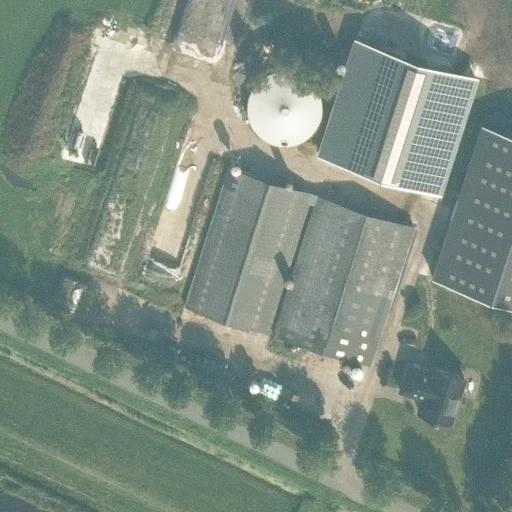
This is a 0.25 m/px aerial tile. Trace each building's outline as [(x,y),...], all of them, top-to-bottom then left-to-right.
[(274,334),(368,364),(413,225),(425,229),(474,74),(358,37),(306,204),(315,207),(274,334)] [(321,115),(322,107),(321,99),(318,91),(314,84),(309,78),(302,74),(295,70),(287,69),(279,69),(271,71),(264,75),(257,80),(252,87),(249,94),(247,102),(247,110),(248,118),(251,125),(256,132),(262,137),(269,141),(277,143),(285,144),(293,143),(301,140),(308,135),(313,130),(318,123),(321,115)] [(511,303),(511,132),(480,122),(430,277),(511,303)] [(264,331),(308,191),(228,166),(184,305),(264,331)] [(117,281),(53,281),(53,301),(76,301),(76,302),(117,302),(117,281)] [(419,412),(449,422),(457,397),(460,394),(463,385),(462,381),(463,377),(433,367),(432,372),(408,364),(399,391),(423,399),(419,412)]
